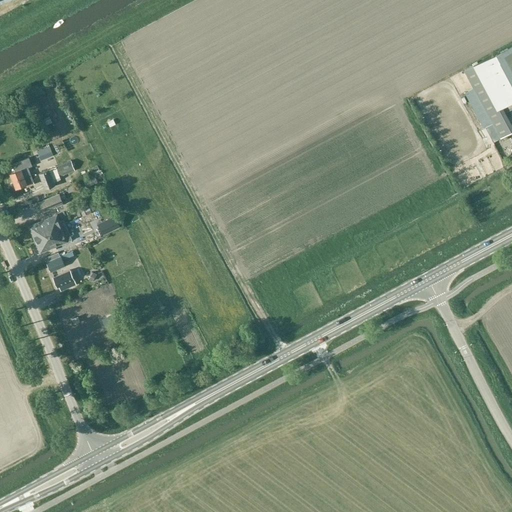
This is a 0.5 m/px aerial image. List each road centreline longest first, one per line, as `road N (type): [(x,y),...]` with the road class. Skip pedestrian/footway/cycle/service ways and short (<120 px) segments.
road 1 (tertiary): [(94,456),(427,278)]
road 2 (unclassified): [(0,230),(94,456)]
road 3 (track): [(164,0),(0,88)]
road 4 (unclassified): [(511,437),(427,278)]
